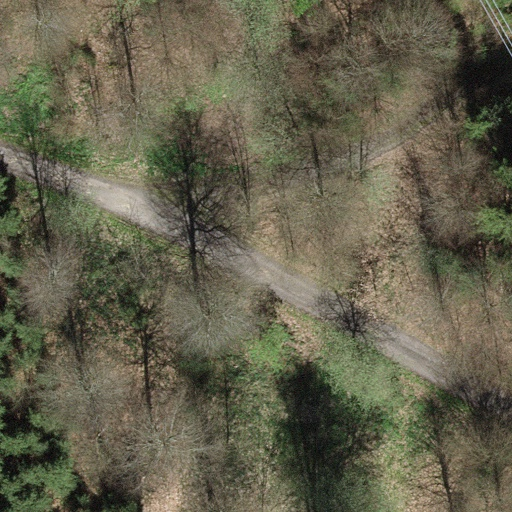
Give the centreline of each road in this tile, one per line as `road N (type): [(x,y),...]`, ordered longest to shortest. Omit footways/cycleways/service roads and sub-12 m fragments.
road 1 (track): [(511,391),(164,226),(0,165)]
road 2 (track): [(164,226),(343,174),(511,76)]
